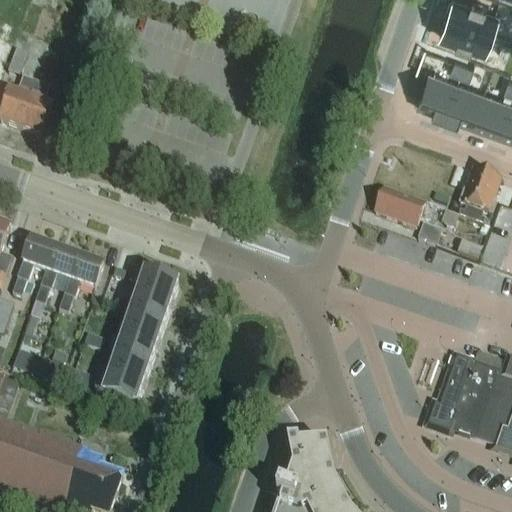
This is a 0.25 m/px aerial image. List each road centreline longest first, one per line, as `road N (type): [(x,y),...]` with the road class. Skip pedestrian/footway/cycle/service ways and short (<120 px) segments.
road 1 (residential): [(141,511),(228,257)]
road 2 (secondary): [(228,257),(0,177)]
road 3 (residential): [(371,128),(320,272),(296,285)]
road 4 (residential): [(240,511),(270,435),(338,407)]
road 5 (residential): [(511,175),(371,128)]
road 6 (residential): [(415,0),(371,128)]
road 7 (secondary): [(338,407),(296,285)]
road 8 (secondary): [(407,511),(373,482),(338,407)]
